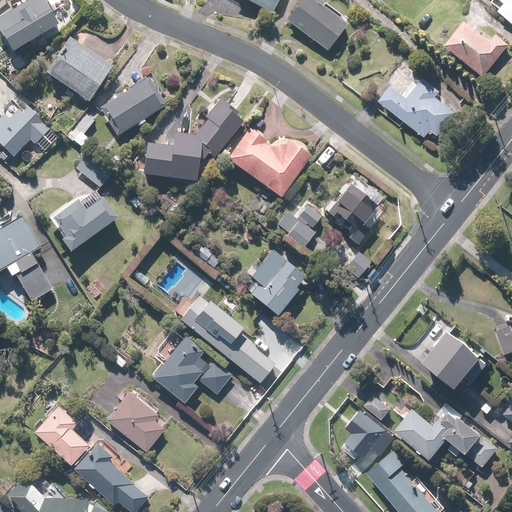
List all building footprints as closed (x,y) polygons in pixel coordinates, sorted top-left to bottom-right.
[(45,0),(27,0),(0,16),(0,29),(12,50),(59,23),(45,0)] [(245,0),(272,14),(278,0),(245,0)] [(312,0),(302,0),(287,21),(328,51),(347,25),(312,0)] [(500,13),(511,23),(511,0),(500,0),(507,5),(500,13)] [(466,23),(446,47),(484,78),(510,46),(498,36),(492,43),(466,23)] [(113,65),(69,36),(46,71),(89,100),(113,65)] [(151,75),(100,104),(117,133),(163,107),(160,102),(165,100),(151,75)] [(393,88),(381,103),(426,139),(432,131),(439,137),(457,114),(437,98),(441,93),(425,80),(408,100),(393,88)] [(195,180),(198,157),(202,160),(207,153),(214,158),(243,121),(236,115),(238,112),(220,98),(205,117),(207,118),(193,137),(199,141),(194,148),(147,142),(143,174),(195,180)] [(0,143),(14,156),(31,138),(37,143),(51,128),(28,107),(23,112),(18,107),(9,117),(3,111),(1,114),(0,112),(0,143)] [(88,112),(68,137),(85,151),(93,140),(86,134),(97,120),(88,112)] [(249,128),(228,158),(282,196),(311,155),(289,139),(286,143),(269,146),(264,143),(266,140),(249,128)] [(350,183),(327,211),(353,232),(349,237),(358,244),(370,229),(362,223),(377,205),(350,183)] [(78,197),(49,215),(71,249),(118,220),(103,197),(85,208),(78,197)] [(287,211),(277,223),(289,233),(287,235),(303,248),(315,233),(305,225),(307,223),(312,227),(320,216),(306,205),(296,218),(287,211)] [(41,244),(23,213),(0,225),(0,268),(6,266),(11,276),(18,272),(35,301),(55,289),(33,249),(41,244)] [(214,249),(204,242),(195,256),(213,269),(219,260),(211,254),(214,249)] [(250,293),(277,315),(298,289),(295,287),(304,275),(273,249),(251,276),(259,282),(250,293)] [(371,261),(358,252),(346,267),(359,277),(371,261)] [(197,297),(180,318),(235,363),(252,341),(239,331),(243,326),(209,299),(205,304),(197,297)] [(511,330),(510,326),(495,332),(504,355),(511,352),(511,330)] [(449,331),(425,361),(458,387),(482,357),(449,331)] [(185,336),(152,377),(184,402),(197,386),(193,383),(196,378),(216,394),(232,375),(212,359),(208,364),(199,357),(203,351),(185,336)] [(130,390),(107,419),(147,451),(165,429),(153,419),(159,413),(130,390)] [(374,395),(365,406),(382,419),(391,408),(374,395)] [(90,447),(98,439),(91,433),(85,440),(72,427),(78,422),(66,411),(69,409),(58,399),(52,405),(51,403),(48,407),(50,409),(44,415),(46,417),(43,420),(40,418),(33,426),(35,429),(34,430),(70,464),(88,445),(90,447)] [(483,466),(499,448),(465,421),(467,419),(447,403),(431,422),(413,408),(395,431),(431,459),(448,438),(454,443),(449,448),(458,456),(463,450),(483,466)] [(345,442),(365,457),(387,430),(362,410),(346,429),(352,434),(345,442)] [(113,457),(97,442),(73,466),(114,505),(118,502),(128,511),(134,511),(148,498),(108,461),(113,457)] [(395,450),(368,473),(402,511),(441,511),(401,466),(406,462),(395,450)] [(110,511),(95,501),(87,501),(86,497),(45,497),(34,483),(20,482),(8,491),(24,511),(110,511)]
